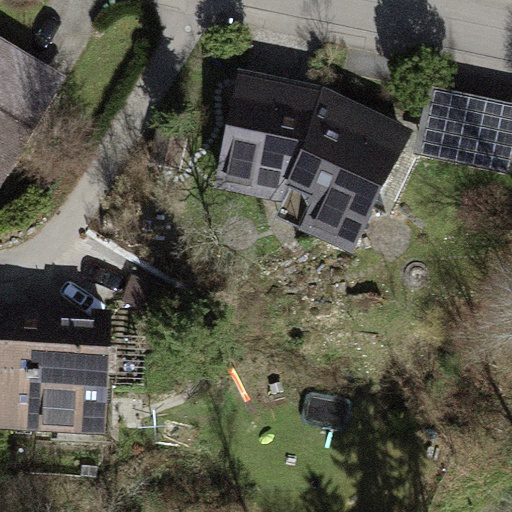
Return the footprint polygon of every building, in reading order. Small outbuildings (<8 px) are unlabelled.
[(66,80),(0,40),(0,193),(1,194),(66,80)] [(325,88),(238,71),(212,191),(279,206),(276,221),(353,261),(416,134),(325,88)] [(511,104),(430,88),(412,156),(511,178),(511,104)] [(13,308),(0,307),(0,434),(8,435),(13,308)] [(112,315),(13,308),(8,435),(106,441),(112,315)]
